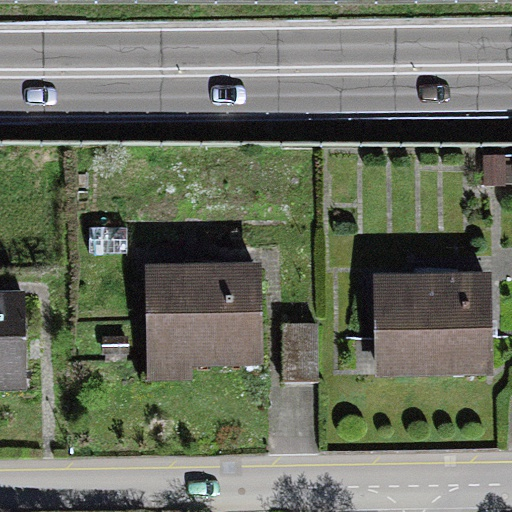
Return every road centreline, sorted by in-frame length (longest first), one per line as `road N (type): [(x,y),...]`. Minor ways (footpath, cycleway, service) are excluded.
road 1 (trunk): [(0,74),(511,69)]
road 2 (residential): [(426,487),(0,491)]
